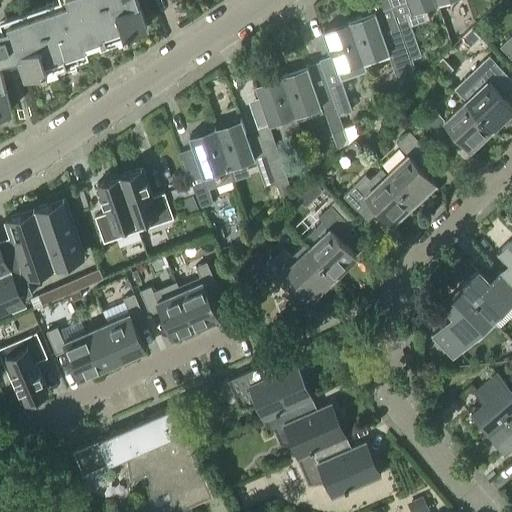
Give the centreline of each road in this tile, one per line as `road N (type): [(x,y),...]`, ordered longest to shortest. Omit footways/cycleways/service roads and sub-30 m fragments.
road 1 (residential): [(484,511),(396,410),(395,291),(409,263),(511,165)]
road 2 (residential): [(0,176),(276,0)]
road 3 (residential): [(0,434),(248,327)]
